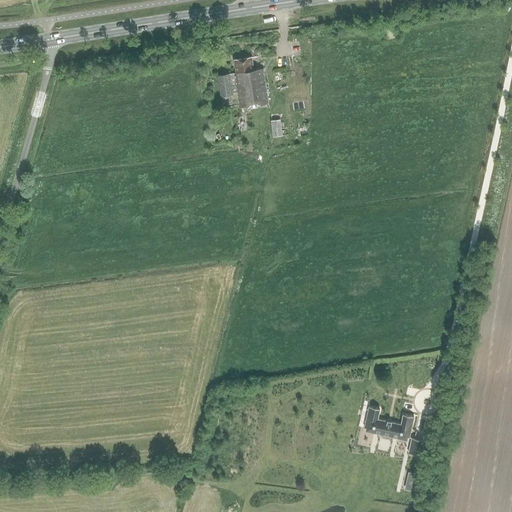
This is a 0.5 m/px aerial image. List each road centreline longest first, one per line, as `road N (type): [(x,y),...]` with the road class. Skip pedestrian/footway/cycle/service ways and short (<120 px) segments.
road 1 (primary): [(47,39),(302,0)]
road 2 (unclassified): [(0,239),(38,105),(47,39)]
